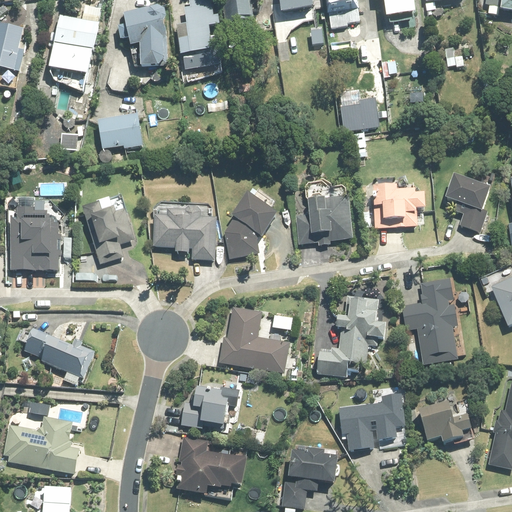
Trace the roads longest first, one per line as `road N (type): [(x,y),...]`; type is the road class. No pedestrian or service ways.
road 1 (unknown): [(168,302),(446,252)]
road 2 (residential): [(165,332),(128,511)]
